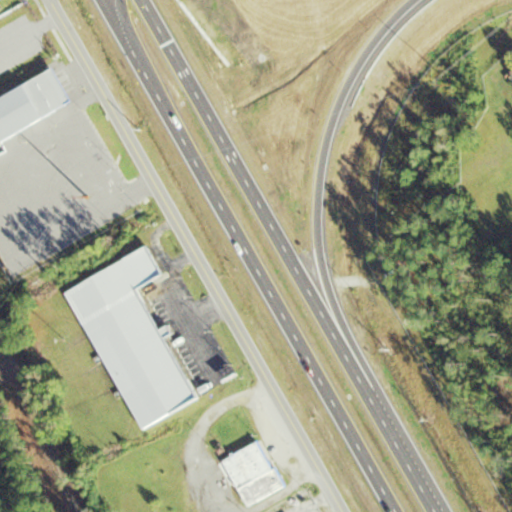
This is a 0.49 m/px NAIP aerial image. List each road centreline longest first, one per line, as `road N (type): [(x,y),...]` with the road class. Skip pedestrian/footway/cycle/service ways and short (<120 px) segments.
road 1 (residential): [(341,511),(45,0)]
road 2 (trunk): [(104,0),(397,511)]
road 3 (trunk): [(362,382),(143,0)]
road 4 (trunk): [(362,382),(321,242),(324,163),(351,83),(418,0)]
road 5 (trunk): [(436,511),(362,382)]
